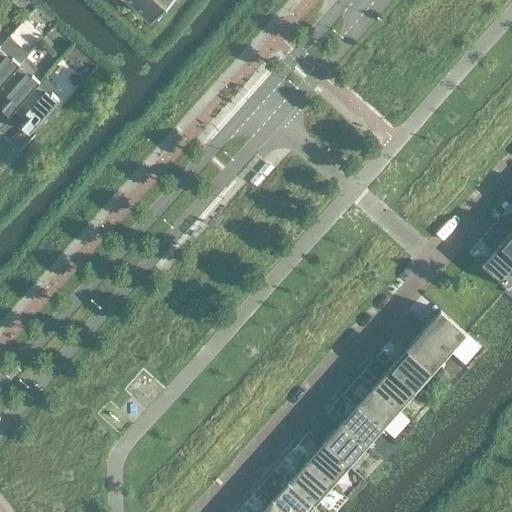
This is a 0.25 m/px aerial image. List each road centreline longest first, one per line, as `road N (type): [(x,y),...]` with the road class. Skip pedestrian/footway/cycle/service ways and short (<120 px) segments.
road 1 (unclassified): [(0,427),(277,120)]
road 2 (unclassified): [(253,98),(0,384)]
road 3 (residential): [(210,511),(439,256)]
road 4 (residential): [(439,256),(277,120)]
road 5 (unclassified): [(277,120),(374,7)]
road 6 (unclassified): [(340,0),(253,98)]
